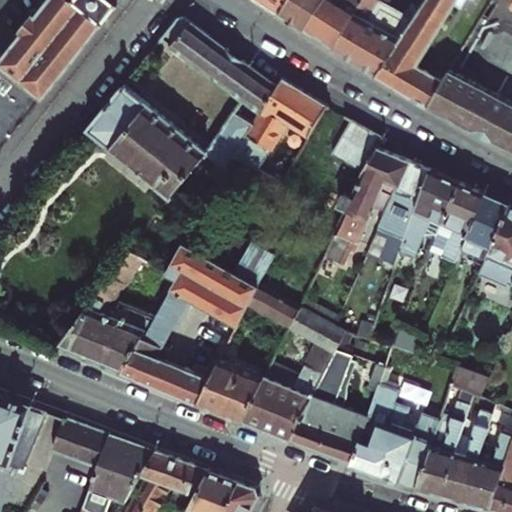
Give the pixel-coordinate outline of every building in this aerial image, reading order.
[(48,0),(3,58),(47,92),(120,0),(48,0)] [(263,0),(281,12),(288,0),(263,0)] [(288,0),(281,12),(305,28),(322,0),(288,0)] [(322,0),(305,28),(306,28),(336,48),(360,7),(348,0),(322,0)] [(400,35),(410,17),(382,1),(383,0),(363,0),(360,7),(336,48),(377,73),(403,36),(400,35)] [(415,94),(430,70),(419,63),(456,0),(427,0),(421,9),(414,19),(403,36),(377,73),(415,94)] [(421,9),(427,0),(418,0),(415,5),(421,9)] [(215,77),(262,113),(278,85),(236,53),(186,16),(180,16),(162,38),(215,77)] [(414,19),(410,17),(400,35),(403,36),(414,19)] [(0,144),(4,147),(47,92),(3,58),(0,61),(0,144)] [(511,100),(451,68),(444,79),(430,103),(511,147),(511,100)] [(430,70),(415,94),(430,103),(444,79),(430,70)] [(289,123),(310,136),(328,104),(283,76),(278,85),(262,113),(255,124),(237,157),(260,171),(289,123)] [(89,128),(172,196),(210,151),(126,83),(89,128)] [(223,181),(237,157),(255,124),(236,111),(210,151),(219,158),(211,175),(223,181)] [(334,152),(364,170),(368,162),(378,147),(384,137),(353,119),(334,152)] [(348,248),(352,250),(356,252),(387,180),(395,183),(405,158),(378,147),(368,162),(364,170),(352,197),(344,193),(339,204),(347,208),(325,256),(341,263),(348,248)] [(270,206),(283,185),(260,171),(237,157),(223,181),(213,199),(222,205),(234,185),(270,206)] [(405,158),(395,183),(398,184),(379,227),(391,232),(385,250),(390,253),(386,262),(396,266),(401,252),(430,169),(405,158)] [(443,221),(460,182),(430,169),(401,252),(415,258),(433,217),(443,221)] [(468,235),(485,193),(460,182),(443,221),(455,227),(444,255),(457,261),(468,235)] [(492,245),(509,203),(485,193),(468,235),(492,245)] [(490,251),(511,260),(511,204),(509,203),(492,245),(490,251)] [(455,227),(443,221),(430,250),(444,255),(455,227)] [(391,232),(379,227),(375,235),(381,238),(375,258),(386,262),(390,253),(385,250),(391,232)] [(196,298),(195,299),(219,313),(205,340),(211,359),(215,361),(210,371),(201,366),(198,372),(169,360),(158,385),(199,402),(235,332),(239,324),(248,309),(249,305),(260,284),(185,241),(169,269),(179,275),(174,285),(191,296),(196,298)] [(123,371),(157,316),(121,302),(119,306),(114,303),(147,257),(130,248),(59,346),(123,371)] [(348,248),(341,263),(345,265),(352,250),(348,248)] [(249,305),(279,321),(291,327),(302,306),(260,284),(249,305)] [(158,385),(169,360),(166,359),(178,337),(171,333),(191,296),(174,285),(157,316),(123,371),(158,385)] [(335,324),(341,316),(306,296),(302,306),(335,324)] [(314,396),(347,331),(335,324),(302,306),(291,327),(291,328),(318,342),(303,372),(275,359),(266,376),(244,420),(292,440),(314,396)] [(239,324),(247,328),(254,313),(248,309),(239,324)] [(279,321),(269,340),(281,346),(291,328),(291,327),(279,321)] [(371,338),(376,326),(362,322),(358,334),(371,338)] [(239,324),(235,332),(242,336),(247,328),(239,324)] [(418,353),(425,338),(401,329),(395,346),(418,353)] [(240,340),(242,336),(235,332),(199,402),(244,420),(266,376),(236,363),(244,348),(240,340)] [(281,346),(269,340),(263,351),(275,357),(281,346)] [(369,416),(352,463),(418,487),(438,431),(442,419),(425,412),(420,424),(407,420),(411,407),(397,402),(401,388),(383,383),(388,366),(376,362),(369,385),(379,388),(369,416)] [(475,393),(482,396),(489,378),(459,367),(453,384),(469,391),(475,393)] [(9,467),(11,462),(25,467),(46,409),(0,392),(0,468),(2,469),(9,467)] [(314,396),(292,440),(352,463),(369,416),(314,396)] [(64,416),(53,449),(99,465),(110,432),(64,416)] [(448,434),(438,431),(418,487),(444,494),(457,449),(466,421),(454,417),(452,421),(448,434)] [(442,419),(438,431),(448,434),(452,421),(442,417),(442,419)] [(471,453),(457,449),(444,494),(468,500),(482,456),(491,427),(478,423),(472,439),(475,440),(471,453)] [(497,461),(482,456),(468,500),(490,507),(500,479),(511,447),(511,432),(505,431),(499,447),(501,449),(497,461)] [(113,495),(128,500),(143,474),(142,474),(156,449),(110,432),(99,465),(85,503),(107,511),(113,495)] [(511,447),(500,479),(511,483),(511,447)] [(142,474),(143,474),(148,477),(127,511),(158,511),(166,498),(174,503),(182,489),(196,494),(209,468),(156,449),(142,474)] [(196,494),(187,511),(225,511),(240,479),(209,468),(196,494)] [(258,486),(240,479),(225,511),(252,511),(261,496),(258,486)] [(511,511),(511,483),(500,479),(490,507),(511,511)] [(87,511),(106,511),(107,511),(85,503),(82,510),(87,511)]
